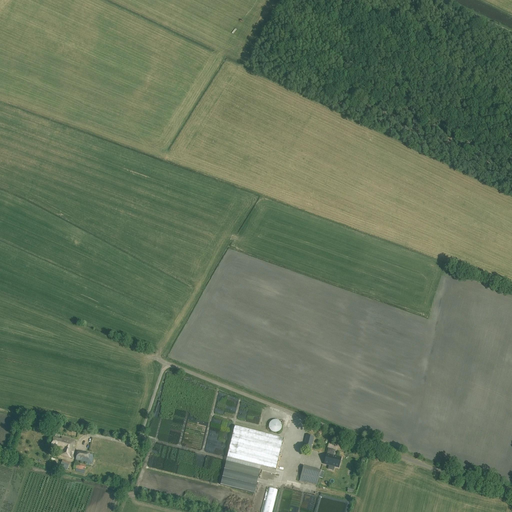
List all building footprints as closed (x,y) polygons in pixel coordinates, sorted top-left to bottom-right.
[(269,425),(269,426),(269,427),(269,428),(269,429),(270,430),(271,431),(272,432),(273,432),(274,433),(275,433),(276,433),(277,432),(278,432),(279,431),(280,430),(281,429),(281,428),(282,427),(282,426),(282,425),(281,424),(281,423),(280,422),(279,421),(278,420),(277,420),(276,420),(275,420),(274,420),(273,420),(272,420),(271,421),(270,422),(269,423),(269,424),(269,425)] [(275,469),(283,438),(235,426),(227,457),(275,469)] [(292,434),(286,449),(294,452),(299,439),(297,438),(298,436),(292,434)] [(314,438),(307,436),(304,446),(311,448),(314,438)] [(73,445),(74,445),(75,441),(62,438),(62,439),(54,437),(51,446),(56,447),(56,448),(62,450),(61,455),(72,458),(75,448),(73,447),(73,445)] [(77,452),(75,460),(92,464),(94,455),(77,452)] [(335,467),(339,468),(339,467),(341,458),(336,457),(336,458),(334,457),(334,456),(333,456),(327,454),(326,454),(324,463),(324,464),(329,465),(335,467)] [(220,484),(254,493),(260,469),(226,461),(220,484)] [(75,462),(73,468),(85,471),(86,465),(75,462)] [(321,471),(303,466),(300,480),(318,484),(321,471)]
